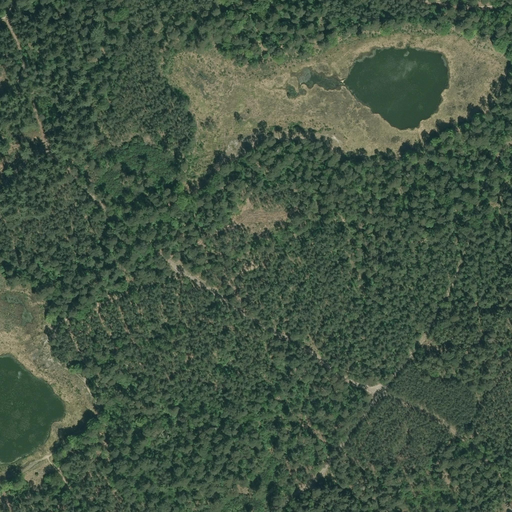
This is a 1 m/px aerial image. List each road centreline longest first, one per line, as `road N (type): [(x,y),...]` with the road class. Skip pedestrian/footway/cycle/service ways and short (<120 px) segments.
road 1 (track): [(44,140),(101,204),(180,271),(347,380),(381,392)]
road 2 (track): [(381,392),(439,309),(511,138)]
road 3 (track): [(511,482),(420,408),(381,392)]
